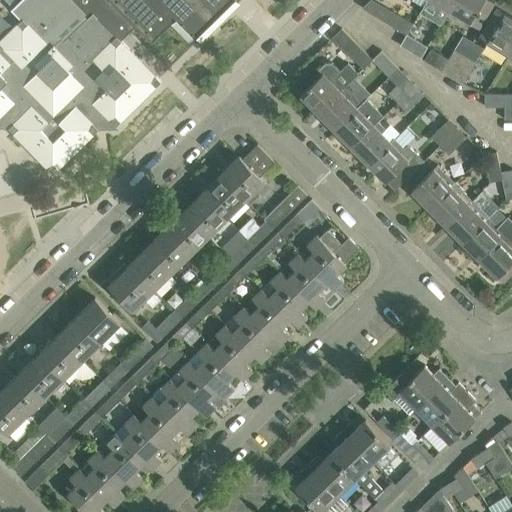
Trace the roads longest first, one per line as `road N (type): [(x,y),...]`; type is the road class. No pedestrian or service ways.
road 1 (residential): [(155,511),(402,268)]
road 2 (residential): [(0,332),(244,100)]
road 3 (residential): [(402,268),(244,100)]
road 4 (residential): [(511,348),(495,360),(402,268)]
road 5 (residential): [(244,100),(340,0)]
